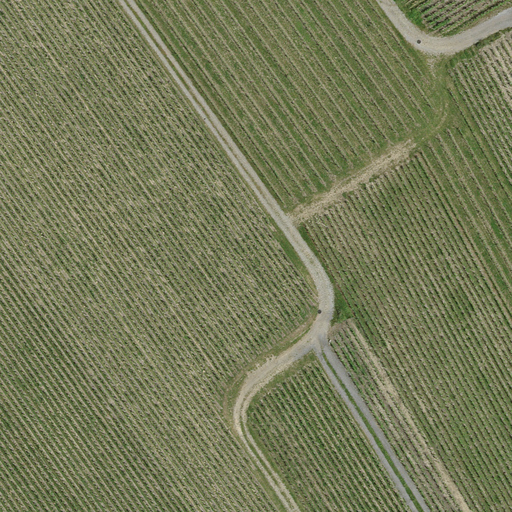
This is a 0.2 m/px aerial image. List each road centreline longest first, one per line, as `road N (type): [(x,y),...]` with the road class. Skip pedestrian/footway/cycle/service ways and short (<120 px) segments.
road 1 (track): [(126,0),(325,289),(321,327),(263,376),(241,412),(246,437),(297,511)]
road 2 (track): [(386,0),(420,46),(437,51),(511,18)]
